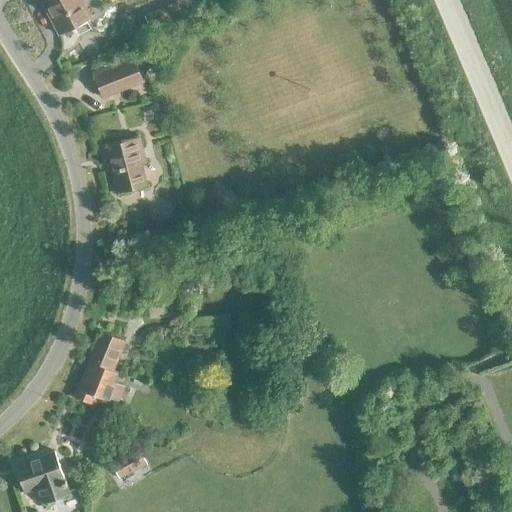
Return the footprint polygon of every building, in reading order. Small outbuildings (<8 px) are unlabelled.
[(43,7),(58,35),(91,18),(81,0),(41,0),(45,6),(43,7)] [(193,0),(190,0),(184,3),(187,12),(196,9),(193,0)] [(176,3),(144,15),(149,29),(181,16),(176,3)] [(134,62),(94,78),(102,96),(141,80),(134,62)] [(117,192),(146,185),(140,162),(145,161),(139,136),(105,145),(117,192)] [(216,184),(206,197),(231,216),(241,204),(216,184)] [(88,360),(74,397),(95,405),(98,396),(109,400),(117,404),(122,390),(124,385),(123,385),(116,382),(113,381),(117,371),(112,369),(124,340),(100,330),(88,360)] [(138,449),(112,464),(119,477),(145,462),(138,449)] [(75,491),(69,473),(63,476),(54,451),(14,465),(24,491),(37,487),(42,502),(75,491)]
